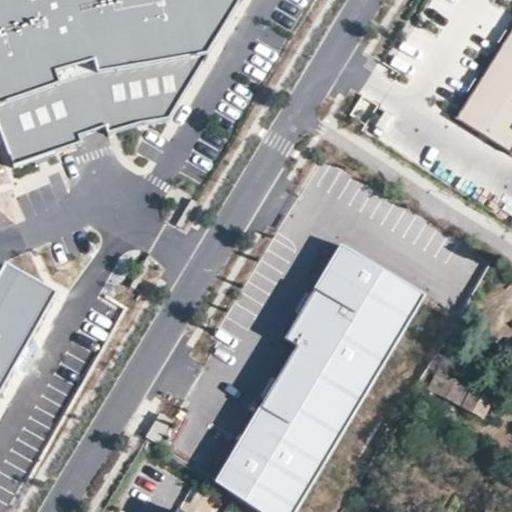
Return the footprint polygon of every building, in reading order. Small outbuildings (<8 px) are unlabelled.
[(31,0),(0,0),(0,130),(14,167),(168,118),(244,0),(39,0),(31,2),(31,0)] [(511,33),(458,118),(511,153),(511,33)] [(296,511),(425,294),(337,243),(276,346),(297,358),(221,486),(265,511),(296,511)] [(0,398),(58,296),(5,266),(0,275),(0,398)] [(492,400),(453,380),(444,398),(457,404),(483,418),(492,400)] [(453,411),(457,404),(444,398),(443,397),(440,403),(453,411)] [(158,443),(171,421),(160,415),(148,437),(158,443)]
